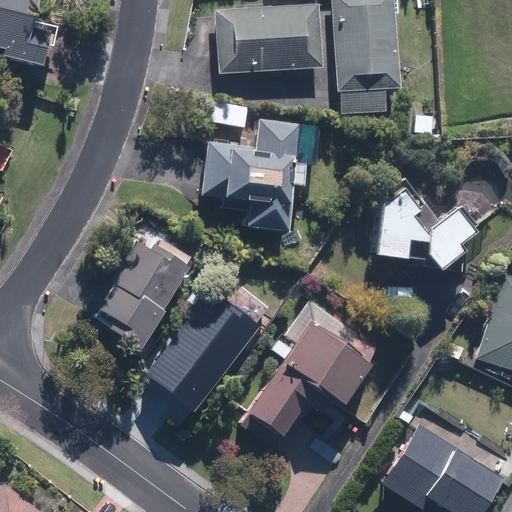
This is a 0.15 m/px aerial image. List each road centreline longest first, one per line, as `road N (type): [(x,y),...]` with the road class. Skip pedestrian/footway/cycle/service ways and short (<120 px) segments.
road 1 (residential): [(138,0),(128,64),(99,151),(69,220),(0,326)]
road 2 (residential): [(0,382),(188,511)]
